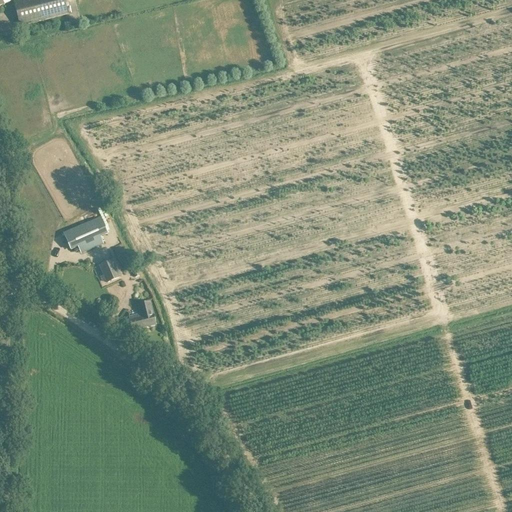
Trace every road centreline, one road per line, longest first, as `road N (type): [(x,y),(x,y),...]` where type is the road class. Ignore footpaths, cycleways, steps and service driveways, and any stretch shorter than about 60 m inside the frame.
road 1 (tertiary): [(8,511),(13,215),(0,154)]
road 2 (track): [(12,280),(167,381),(257,511)]
